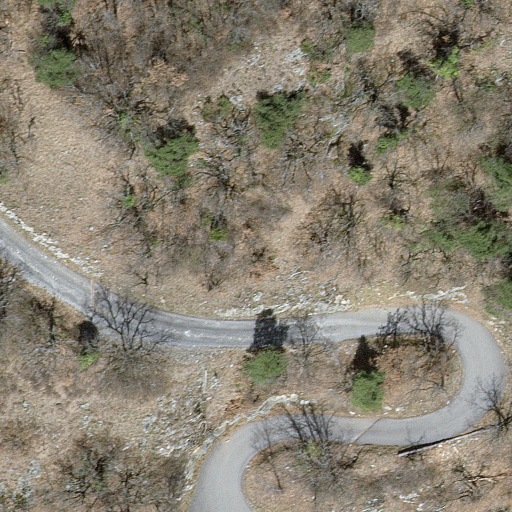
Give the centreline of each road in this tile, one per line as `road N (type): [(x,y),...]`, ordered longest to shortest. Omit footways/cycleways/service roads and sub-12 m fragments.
road 1 (track): [(0,221),(113,309),(293,341),(449,323),(511,363)]
road 2 (track): [(511,382),(454,444),(258,433),(242,511)]
